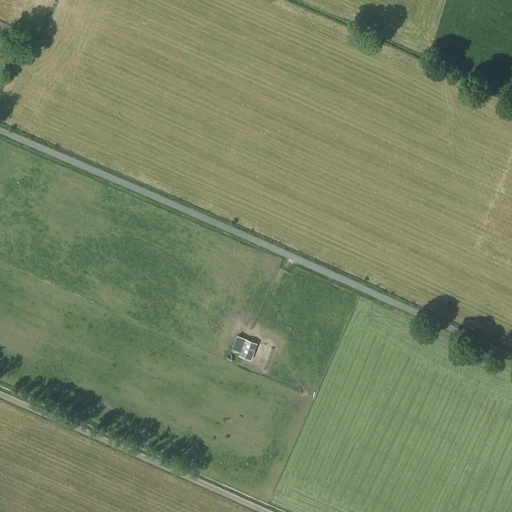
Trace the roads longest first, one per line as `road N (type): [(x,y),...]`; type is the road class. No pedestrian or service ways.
road 1 (unclassified): [(0,131),(511,358)]
road 2 (track): [(262,511),(0,396)]
